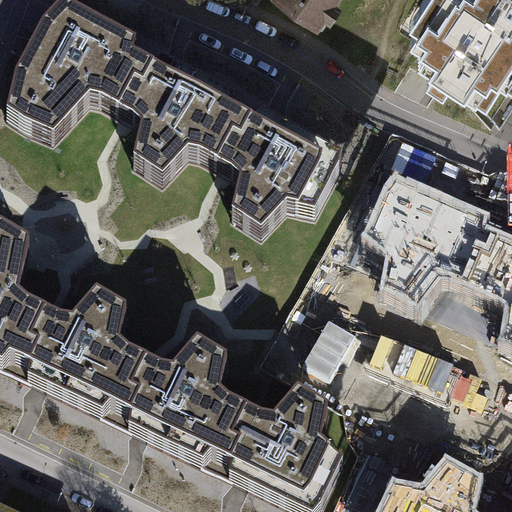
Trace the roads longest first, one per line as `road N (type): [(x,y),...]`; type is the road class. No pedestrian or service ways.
road 1 (residential): [(177,0),(277,41),(363,102),(511,169)]
road 2 (residential): [(120,511),(0,453)]
